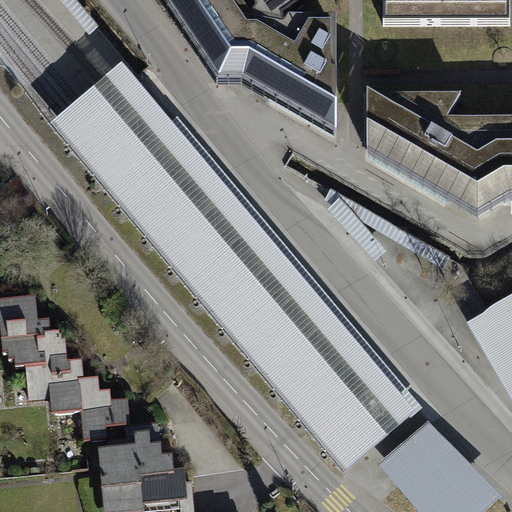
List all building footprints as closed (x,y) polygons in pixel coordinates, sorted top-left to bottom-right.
[(161,0),(218,83),(244,83),(296,113),(336,137),(336,17),(288,19),(283,25),(282,17),(307,0),(161,0)] [(381,0),(381,21),(506,21),(506,0),(381,0)] [(64,116),(51,127),(345,476),(423,411),(177,119),(170,125),(122,68),(110,78),(104,83),(91,93),(79,103),(64,116)] [(387,108),(367,96),(367,154),(477,218),(511,198),(511,123),(448,123),(461,100),(392,100),(387,108)] [(84,412),(87,442),(108,440),(107,428),(131,426),(128,402),(112,404),(111,393),(103,394),(101,379),(86,381),(85,363),(70,364),(67,334),(53,335),(52,321),(42,322),(40,296),(0,299),(0,321),(3,358),(8,358),(9,364),(16,363),(16,372),(27,371),(30,403),(53,401),(55,415),(84,412)] [(511,298),(468,324),(511,399),(511,298)] [(109,448),(98,449),(104,511),(172,511),(183,511),(182,511),(195,511),(193,485),(189,486),(188,473),(177,474),(175,458),(166,459),(164,445),(163,445),(161,425),(127,428),(128,440),(109,442),(109,448)] [(379,468),(416,511),(489,511),(503,501),(429,425),(379,468)]
